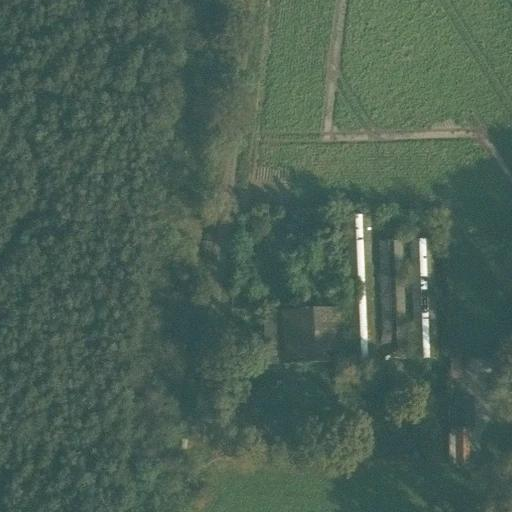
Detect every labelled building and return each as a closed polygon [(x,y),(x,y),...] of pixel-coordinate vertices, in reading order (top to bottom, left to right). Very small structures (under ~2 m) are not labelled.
[(436,357),(431,212),(408,213),(413,358),(436,357)] [(405,359),(400,213),(376,214),(382,360),(405,359)] [(375,360),(368,214),(345,216),(351,361),(375,360)] [(265,245),(266,236),(268,217),(244,215),(241,243),(265,245)] [(343,363),(341,308),(282,310),(284,365),(343,363)] [(256,366),(276,365),(274,311),(263,311),(264,348),(256,349),(256,366)] [(455,401),(455,429),(455,465),(468,464),(468,463),(477,463),(476,441),(468,441),(468,401),(455,401)]
